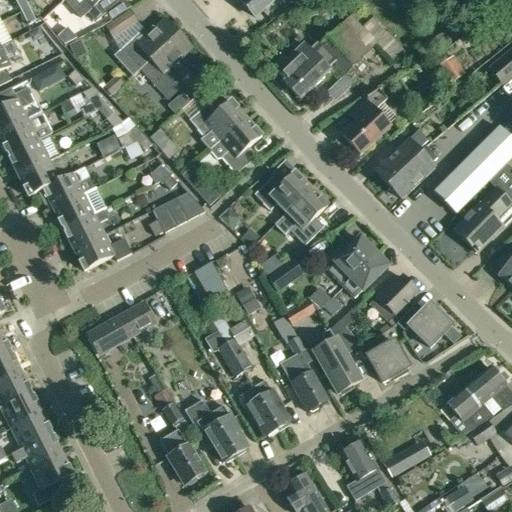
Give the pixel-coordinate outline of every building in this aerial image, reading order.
[(21,13),(28,9),(23,0),(14,0),(21,13)] [(83,0),(91,8),(86,13),(95,23),(120,0),(83,0)] [(240,0),(238,2),(254,20),(275,0),(240,0)] [(28,9),(21,13),(27,26),(35,22),(28,9)] [(130,13),(109,28),(117,39),(138,24),(130,13)] [(321,67),(323,66),(329,60),(343,76),(358,62),(357,61),(385,35),(371,20),(361,29),(351,18),(333,35),(332,34),(318,48),(320,51),(314,56),(303,45),(286,62),(283,59),(271,70),(285,83),(283,84),(299,102),(321,81),(328,74),(321,67)] [(131,78),(139,71),(177,36),(163,21),(138,45),(133,39),(112,58),(131,78)] [(66,30),(56,39),(63,47),(75,41),(66,30)] [(191,51),(177,36),(139,71),(167,101),(181,89),(167,73),(191,51)] [(415,53),(422,65),(449,49),(442,37),(415,53)] [(511,46),(485,69),(501,87),(511,77),(511,46)] [(0,49),(0,86),(11,81),(5,70),(10,68),(0,49)] [(439,66),(451,84),(464,75),(452,57),(439,66)] [(82,81),(74,72),(67,79),(75,88),(82,81)] [(40,74),(31,79),(38,93),(47,88),(40,74)] [(115,77),(103,89),(110,97),(123,85),(115,77)] [(0,109),(0,135),(28,121),(22,110),(33,105),(26,90),(14,96),(16,101),(0,109)] [(363,118),(342,138),(359,157),(389,129),(374,112),(386,101),(378,92),(366,99),(355,109),(363,118)] [(189,104),(181,95),(167,108),(174,117),(189,104)] [(89,103),(97,112),(104,106),(96,97),(89,103)] [(208,105),(202,110),(189,122),(188,122),(203,140),(200,142),(209,152),(218,143),(245,120),(230,103),(217,114),(208,105)] [(104,106),(97,112),(105,121),(112,115),(104,106)] [(217,161),(220,160),(235,177),(255,159),(247,150),(260,138),(245,120),(218,143),(209,152),(217,161)] [(38,142),(28,121),(0,135),(0,144),(6,158),(38,142)] [(511,122),(502,133),(511,142),(511,122)] [(127,135),(136,144),(143,138),(134,129),(127,135)] [(454,215),(455,216),(511,158),(511,142),(502,133),(499,129),(434,194),(447,208),(447,209),(454,216),(454,215)] [(149,140),(157,149),(167,140),(160,132),(149,140)] [(413,137),(397,152),(374,173),(387,187),(420,156),(418,155),(416,153),(422,147),(413,137)] [(151,147),(143,138),(136,144),(144,153),(151,147)] [(6,158),(17,178),(48,162),(38,142),(6,158)] [(425,149),(418,155),(420,156),(387,187),(401,201),(434,171),(430,166),(436,160),(425,149)] [(58,182),(48,162),(17,178),(27,199),(37,194),(42,192),(58,182)] [(152,174),(160,183),(168,177),(159,168),(152,174)] [(49,205),(52,212),(94,191),(84,170),(58,182),(42,192),(37,194),(44,208),(49,205)] [(285,216),(310,191),(293,174),(281,186),(272,178),(253,197),(269,213),(276,206),(285,216)] [(176,186),(168,177),(160,183),(169,192),(176,186)] [(495,190),(453,233),(476,256),(502,229),(495,222),(511,206),(495,190)] [(104,211),(94,191),(52,212),(62,232),(102,212),(104,211)] [(220,198),(213,191),(208,191),(201,198),(210,208),(220,198)] [(310,191),(285,216),(294,225),(287,232),(303,248),(323,229),(314,220),(327,208),(310,191)] [(187,195),(152,211),(164,235),(204,213),(187,195)] [(102,212),(62,232),(73,253),(104,237),(98,225),(106,221),(102,212)] [(256,239),(249,231),(240,240),(247,248),(256,239)] [(109,248),(104,237),(73,253),(83,274),(113,258),(116,263),(131,256),(123,241),(109,248)] [(331,278),(340,287),(373,255),(359,241),(357,242),(353,238),(345,246),(349,250),(334,265),(339,270),(331,278)] [(387,269),(373,255),(340,287),(353,301),(361,293),(362,293),(387,269)] [(270,260),(260,268),(266,277),(276,269),(270,260)] [(511,288),(511,263),(499,277),(511,288)] [(292,264),(268,282),(278,295),(302,277),(292,264)] [(369,306),(388,325),(394,318),(395,318),(417,295),(400,279),(388,292),(385,289),(375,299),(369,306)] [(243,309),(256,301),(247,287),(235,295),(243,309)] [(320,312),(323,309),(331,301),(319,290),(309,300),(320,312)] [(332,300),(331,301),(323,309),(332,318),(341,309),(332,300)] [(306,302),(285,316),(292,328),(314,314),(306,302)] [(139,303),(119,314),(133,338),(153,327),(139,303)] [(412,309),(397,325),(404,332),(408,328),(430,350),(451,327),(449,325),(451,323),(439,312),(437,314),(429,305),(419,316),(412,309)] [(94,359),(133,338),(119,314),(81,335),(94,359)] [(215,329),(226,347),(234,342),(238,348),(254,339),(244,322),(229,331),(225,324),(215,329)] [(335,337),(347,356),(359,348),(347,329),(335,337)] [(313,354),(337,396),(340,395),(341,397),(353,390),(352,388),(360,383),(336,341),(329,331),(321,336),(327,346),(313,354)] [(0,358),(10,354),(0,333),(0,332),(0,358)] [(296,337),(286,344),(294,358),(304,351),(296,337)] [(366,359),(382,385),(392,379),(394,382),(408,374),(406,371),(409,370),(393,343),(380,350),(375,340),(358,352),(363,361),(366,359)] [(217,352),(226,366),(242,355),(238,348),(234,342),(226,347),(217,352)] [(0,384),(21,374),(10,354),(0,358),(0,384)] [(251,369),(242,355),(226,366),(234,379),(251,369)] [(327,402),(305,366),(305,364),(285,376),(291,386),(290,386),(306,414),(309,412),(312,414),(318,410),(318,407),(327,402)] [(511,396),(504,388),(489,369),(485,365),(441,402),(466,432),(497,409),(499,411),(511,400),(511,396)] [(21,374),(0,384),(0,410),(31,395),(21,374)] [(289,428),(287,425),(289,424),(280,409),(282,407),(273,393),(271,394),(265,383),(252,391),(278,434),(289,428)] [(162,390),(152,396),(170,427),(181,421),(162,390)] [(278,434),(252,391),(238,398),(245,409),(243,411),(252,425),(254,425),(263,440),(267,438),(268,440),(278,434)] [(41,415),(31,395),(0,410),(0,411),(10,431),(41,415)] [(222,465),(226,462),(227,464),(235,459),(209,416),(203,405),(202,404),(184,415),(197,438),(201,435),(210,451),(212,450),(222,465)] [(246,453),(245,451),(247,449),(238,435),(240,433),(232,418),(229,419),(223,408),(209,416),(235,459),(236,460),(246,453)] [(41,415),(10,431),(20,451),(52,436),(41,415)] [(511,446),(511,445),(511,422),(500,434),(511,446)] [(177,433),(158,444),(168,460),(184,487),(186,486),(190,488),(196,484),(196,480),(204,475),(188,447),(186,448),(182,441),(191,435),(184,423),(174,429),(177,433)] [(487,424),(469,437),(477,448),(495,436),(487,424)] [(52,436),(20,451),(11,456),(16,465),(25,460),(30,472),(62,456),(52,436)] [(346,488),(352,499),(355,503),(385,485),(377,471),(360,444),(340,457),(355,483),(346,488)] [(405,455),(385,467),(392,479),(412,467),(405,455)] [(62,456),(30,472),(41,493),(72,477),(62,456)] [(511,465),(495,476),(502,487),(511,480),(511,465)] [(305,478),(287,489),(290,494),(284,497),(292,511),(324,511),(318,502),(319,502),(305,478)] [(481,503),(486,511),(489,511),(507,501),(500,490),(481,503)] [(391,491),(381,497),(389,511),(399,505),(391,491)] [(453,511),(458,511),(464,508),(455,493),(445,499),(453,511)]
